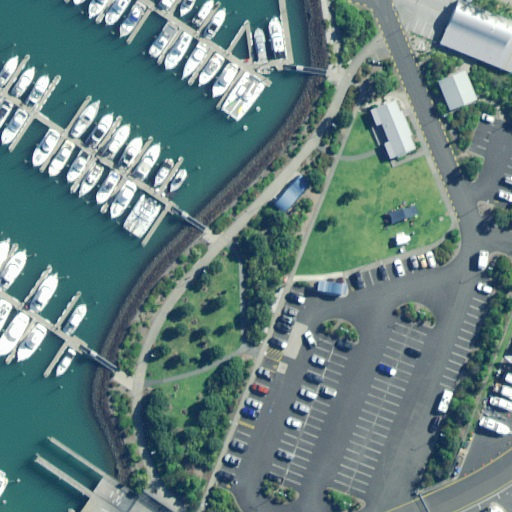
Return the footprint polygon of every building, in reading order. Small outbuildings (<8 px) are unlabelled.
[(511,62),(511,23),(456,0),(455,0),(439,40),(509,69),(511,62)] [(464,69),(437,80),(449,109),(475,98),(464,69)] [(399,110),(394,99),(369,109),(375,124),(380,122),(388,140),(383,142),(389,157),(414,147),(409,134),(411,133),(401,109),(399,110)] [(283,213),(311,182),(297,170),(270,201),(283,213)] [(405,240),(406,240),(404,231),(403,227),(387,231),(391,244),(405,240)] [(404,231),(406,240),(416,237),(414,228),(404,231)] [(405,240),(391,244),(393,253),(407,249),(405,240)]
